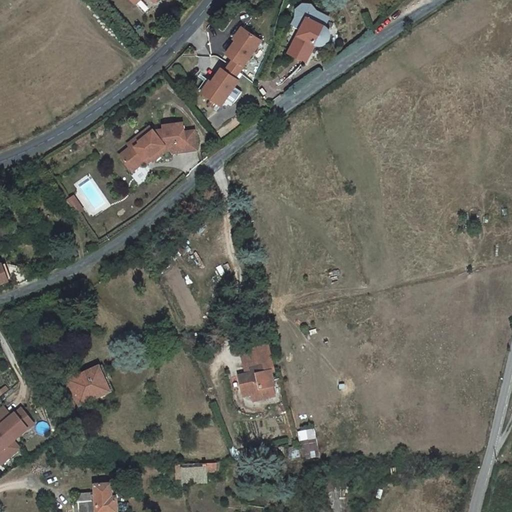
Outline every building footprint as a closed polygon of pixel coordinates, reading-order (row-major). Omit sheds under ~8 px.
[(183,0),(138,0),(138,1),(151,15),(162,4),(170,12),(183,0)] [(330,29),(328,27),(324,26),(329,17),(315,11),(310,4),(302,4),(295,9),(295,18),(292,24),(301,29),(287,56),(301,63),(313,38),(321,42),(323,42),(326,41),(329,39),(330,37),(331,34),(331,32),(330,29)] [(244,28),(235,39),(237,41),(246,29),(244,28)] [(226,54),(233,59),(243,67),(263,43),(246,29),(237,41),(226,54)] [(233,59),(229,65),(238,73),(243,67),(233,59)] [(229,65),(224,71),(234,79),(238,73),(229,65)] [(209,81),(200,92),(217,106),(237,81),(234,79),(224,71),(220,67),(209,81)] [(207,79),(198,90),(200,92),(209,81),(207,79)] [(234,119),(221,128),(227,135),(239,126),(234,119)] [(131,147),(121,155),(133,171),(146,162),(146,161),(146,160),(151,156),(153,159),(155,161),(168,151),(168,149),(172,149),(172,151),(175,154),(199,151),(196,132),(186,133),(184,124),(165,126),(165,130),(155,131),(150,135),(148,133),(139,140),(142,144),(137,147),(136,147),(131,147)] [(150,135),(155,131),(151,126),(129,143),(132,147),(131,147),(136,147),(137,147),(142,144),(139,140),(148,133),(150,135)] [(96,182),(85,189),(102,214),(112,208),(96,182)] [(80,202),(74,206),(83,220),(89,216),(80,202)] [(0,286),(10,283),(2,263),(0,263),(0,286)] [(252,378),(240,381),(243,396),(250,395),(251,400),(268,397),(267,390),(273,389),(272,384),(276,383),(274,374),(267,375),(264,364),(273,362),(270,348),(244,353),(247,367),(250,367),(252,378)] [(109,395),(99,369),(70,379),(79,405),(109,395)] [(4,407),(0,410),(0,462),(1,464),(20,449),(14,441),(32,426),(26,420),(29,417),(22,408),(15,414),(17,416),(14,419),(12,417),(4,407)] [(26,420),(32,426),(35,424),(29,417),(26,420)] [(318,454),(315,438),(300,441),(304,457),(318,454)] [(300,455),(298,446),(286,448),(288,456),(300,455)] [(217,471),(217,465),(178,465),(178,483),(203,483),(204,472),(217,471)] [(121,511),(122,490),(102,490),(101,496),(78,496),(78,508),(82,507),(81,511),(121,511)]
